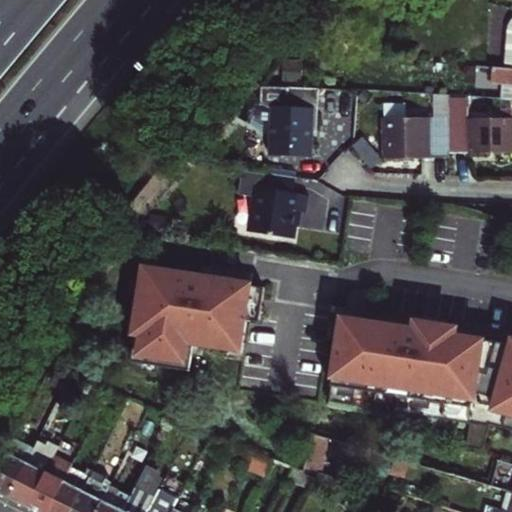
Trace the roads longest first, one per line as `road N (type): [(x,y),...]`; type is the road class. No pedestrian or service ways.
road 1 (trunk): [(0,142),(119,0)]
road 2 (residential): [(511,191),(345,182)]
